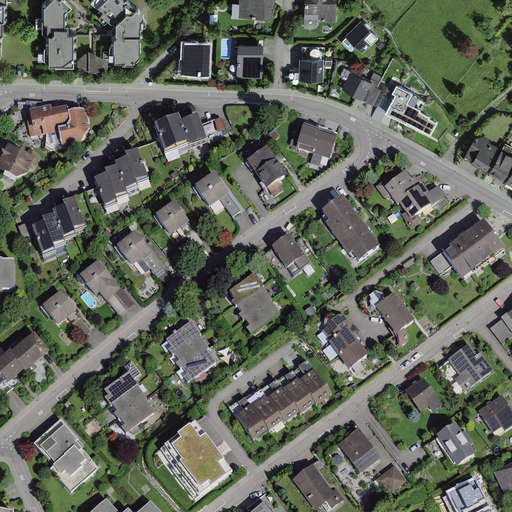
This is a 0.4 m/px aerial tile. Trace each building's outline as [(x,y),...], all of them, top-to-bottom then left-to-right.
[(0,0),(0,62),(5,59),(4,40),(8,37),(8,0),(0,0)] [(62,0),(61,0),(52,0),(46,5),(45,34),(51,38),(51,44),(47,49),(47,62),(56,70),(76,70),(76,34),(72,33),(72,28),(66,28),(66,14),(75,7),(68,0),(62,0)] [(146,13),(130,0),(94,0),(94,1),(120,26),(119,38),(112,46),(112,58),(117,63),(134,64),(142,57),(143,18),(146,13)] [(272,0),(241,0),(241,17),(271,19),(272,0)] [(336,0),(307,0),(307,21),(335,22),(336,0)] [(379,36),(363,21),(348,36),(364,51),(379,36)] [(211,44),(187,43),(184,76),(209,78),(211,44)] [(238,44),(237,77),(262,78),(264,45),(238,44)] [(325,48),(304,47),(303,81),(325,81),(325,48)] [(108,61),(93,51),(79,63),(80,66),(97,75),(109,67),(108,61)] [(383,88),(355,72),(346,89),(374,104),(383,88)] [(423,104),(401,92),(389,114),(435,139),(442,126),(418,112),(423,104)] [(54,111),(33,115),(34,124),(30,124),(33,141),(58,136),(61,150),(83,146),(91,132),(88,115),(71,118),(70,112),(55,115),(54,111)] [(182,120),(158,130),(168,155),(190,147),(191,150),(208,144),(207,141),(227,133),(223,121),(204,129),(201,121),(184,127),(182,120)] [(339,140),(308,129),(304,140),(296,137),(291,150),(314,158),(312,165),(321,168),(324,161),(331,164),(339,140)] [(471,162),(489,172),(502,149),(485,139),(471,162)] [(35,160),(11,149),(0,172),(0,173),(17,181),(31,175),(35,160)] [(489,172),(506,181),(511,170),(511,154),(502,149),(489,172)] [(288,179),(270,153),(253,164),(278,200),(287,194),(280,184),(288,179)] [(109,181),(98,185),(107,212),(119,208),(118,204),(131,199),(129,193),(139,190),(138,186),(150,182),(141,156),(129,161),(130,164),(117,169),(119,173),(107,177),(109,181)] [(388,182),(380,188),(390,202),(394,199),(401,208),(405,205),(416,221),(433,209),(438,216),(452,207),(441,192),(433,197),(426,187),(424,189),(418,182),(415,184),(409,176),(392,188),(388,182)] [(217,177),(199,189),(214,210),(232,198),(217,177)] [(381,250),(347,202),(327,216),(333,226),(330,228),(351,259),(355,256),(361,265),(381,250)] [(47,229),(36,233),(45,260),(57,256),(56,252),(69,247),(67,241),(77,238),(76,234),(88,230),(79,204),(66,208),(68,212),(55,217),(56,221),(45,224),(47,229)] [(178,206),(160,217),(174,239),(192,227),(178,206)] [(489,226),(434,264),(443,277),(455,269),(465,283),(508,253),(489,226)] [(138,237),(120,249),(134,270),(152,258),(138,237)] [(293,239),(277,251),(291,271),(307,260),(293,239)] [(0,294),(1,295),(5,295),(18,294),(17,263),(0,263),(0,294)] [(121,293),(101,267),(84,280),(99,299),(102,297),(107,304),(121,293)] [(238,308),(243,315),(240,317),(244,323),(246,322),(251,328),(247,331),(252,337),(280,316),(271,304),(273,302),(263,290),(264,289),(254,275),(230,294),(236,301),(232,304),(236,309),(238,308)] [(375,307),(387,300),(382,291),(370,298),(375,307)] [(376,310),(386,323),(405,309),(395,295),(376,310)] [(65,296),(47,308),(61,329),(79,317),(65,296)] [(386,323),(397,337),(416,323),(405,309),(386,323)] [(511,312),(502,321),(511,333),(511,312)] [(346,317),(327,333),(336,343),(333,345),(355,370),(371,357),(356,339),(361,335),(346,317)] [(85,338),(92,332),(82,319),(75,325),(85,338)] [(511,337),(511,333),(502,321),(491,330),(503,345),(511,337)] [(166,343),(172,350),(169,352),(173,358),(174,357),(180,364),(176,366),(181,372),(182,370),(188,377),(184,380),(188,385),(217,364),(208,352),(209,351),(200,339),(202,337),(192,324),(166,343)] [(13,353),(0,363),(0,383),(1,383),(4,387),(9,383),(11,386),(27,373),(29,375),(52,355),(36,337),(15,355),(13,353)] [(449,362),(460,377),(455,381),(465,394),(494,372),(480,354),(477,356),(470,346),(449,362)] [(271,383),(234,411),(258,441),(270,432),(273,434),(287,424),(288,425),(301,415),(303,417),(317,406),(319,408),(334,397),(308,363),(275,388),(271,383)] [(133,375),(109,392),(118,405),(114,408),(127,425),(123,428),(128,435),(154,415),(146,405),(149,403),(140,391),(143,388),(133,375)] [(425,380),(407,393),(422,414),(431,408),(434,412),(443,406),(425,380)] [(511,410),(504,397),(481,411),(495,433),(503,428),(506,432),(511,427),(511,410)] [(62,422),(37,445),(58,467),(52,472),(74,494),(97,471),(92,465),(94,462),(77,444),(80,441),(62,422)] [(196,502),(233,474),(196,425),(162,452),(175,469),(172,471),(196,502)] [(459,427),(442,438),(462,469),(479,458),(459,427)] [(359,474),(361,477),(382,462),(380,459),(375,453),(359,431),(339,447),(355,468),(359,474)] [(392,494),(407,483),(395,467),(376,482),(382,490),(386,486),(392,494)] [(511,467),(497,474),(509,502),(511,500),(511,467)] [(315,468),(296,483),(317,511),(319,511),(330,504),(335,510),(347,501),(340,491),(335,495),(315,468)] [(370,497),(364,502),(370,510),(377,505),(370,497)] [(488,511),(482,500),(457,511),(488,511)] [(118,511),(110,502),(99,511),(159,511),(154,505),(145,511),(118,511)]
